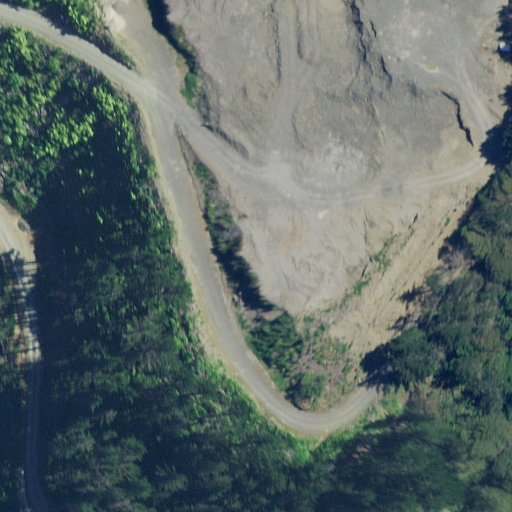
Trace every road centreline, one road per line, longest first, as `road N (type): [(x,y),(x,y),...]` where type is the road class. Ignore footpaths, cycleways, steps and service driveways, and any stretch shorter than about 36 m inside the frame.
road 1 (track): [(0,10),(88,35),(159,116),(229,319),(282,389),(317,400),(345,384),(377,348)]
road 2 (track): [(46,511),(35,485),(28,310),(16,242),(0,219)]
